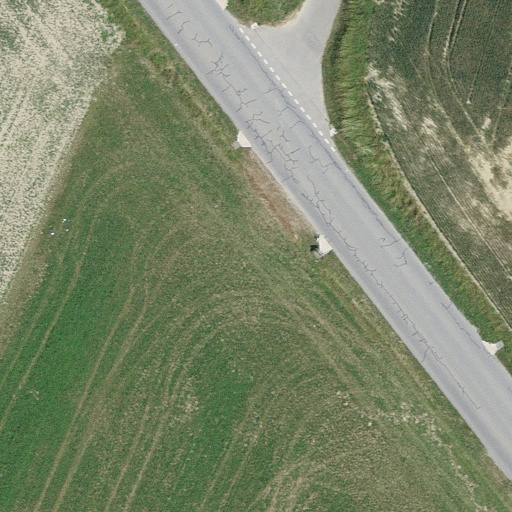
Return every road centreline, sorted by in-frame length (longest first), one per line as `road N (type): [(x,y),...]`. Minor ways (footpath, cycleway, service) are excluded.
road 1 (tertiary): [(189,0),(511,425)]
road 2 (track): [(278,114),(322,0)]
